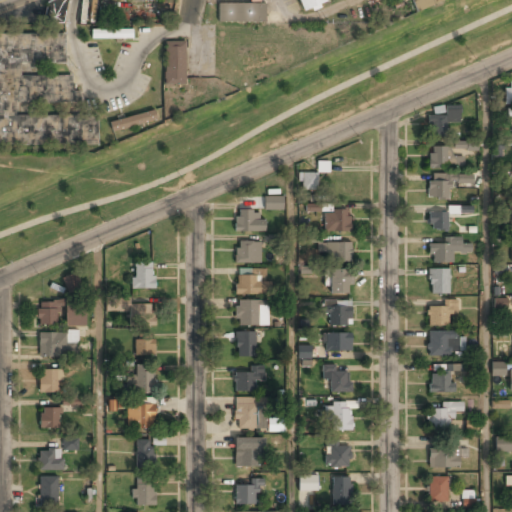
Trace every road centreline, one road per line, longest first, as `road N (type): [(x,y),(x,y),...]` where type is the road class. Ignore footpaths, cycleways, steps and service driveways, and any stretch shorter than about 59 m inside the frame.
road 1 (residential): [(511,57),(0,282)]
road 2 (residential): [(391,111),(391,511)]
road 3 (residential): [(196,196),(196,511)]
road 4 (residential): [(5,280),(2,511)]
